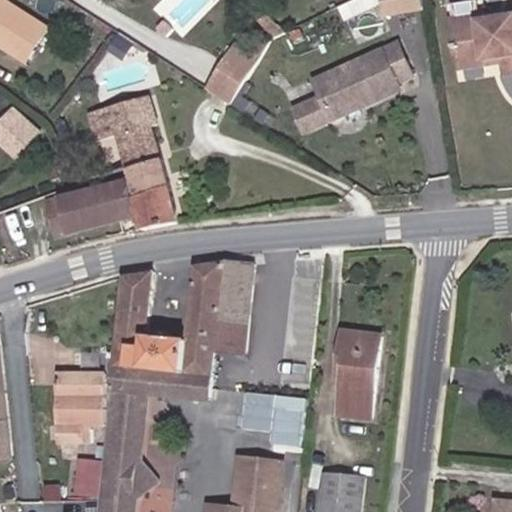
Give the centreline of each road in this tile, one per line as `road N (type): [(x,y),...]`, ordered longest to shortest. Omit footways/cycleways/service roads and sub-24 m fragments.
road 1 (tertiary): [(0,294),(205,242),(444,225)]
road 2 (unclassified): [(444,225),(411,511)]
